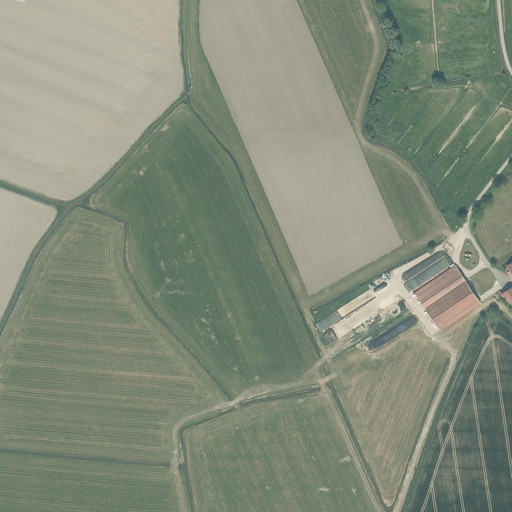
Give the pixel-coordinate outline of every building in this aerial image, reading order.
[(507,273),(511,269),(511,259),(511,258),(501,264),(507,273)] [(436,330),(476,302),(449,263),(409,291),(436,330)] [(445,263),(437,269),(438,271),(447,265),(445,263)] [(385,274),(378,277),(381,286),(388,283),(385,274)] [(511,304),(511,278),(495,291),(507,308),(511,304)] [(320,316),(311,322),(316,330),(325,325),(320,316)]
